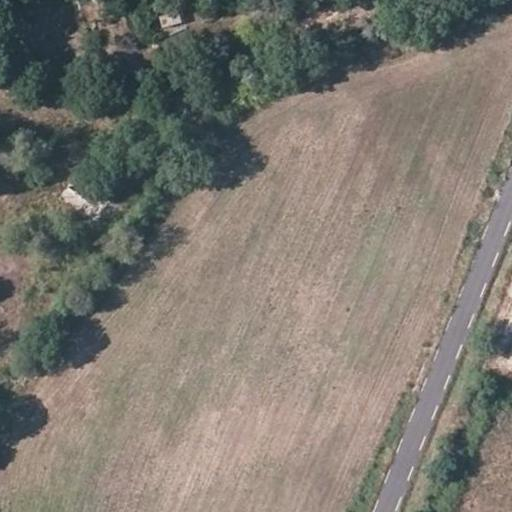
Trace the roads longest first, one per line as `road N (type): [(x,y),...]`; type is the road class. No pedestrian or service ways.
road 1 (tertiary): [(384,511),(511,189)]
road 2 (track): [(351,0),(221,77),(185,122)]
